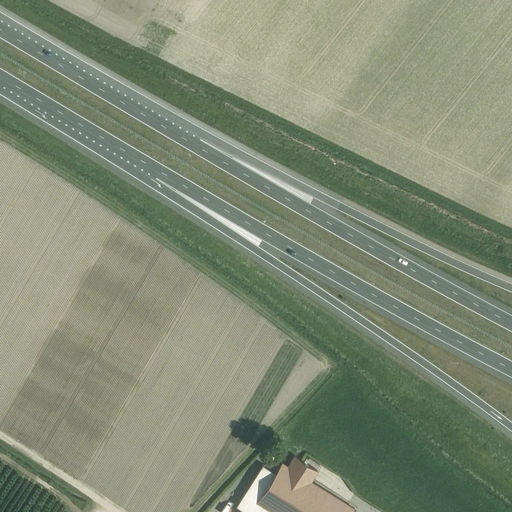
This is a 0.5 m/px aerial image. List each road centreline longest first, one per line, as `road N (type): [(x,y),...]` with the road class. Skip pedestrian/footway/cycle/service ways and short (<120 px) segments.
road 1 (motorway): [(156,169),(255,249),(511,427)]
road 2 (motorway): [(511,320),(154,120)]
road 3 (motorway): [(156,169),(511,372)]
road 4 (motorway): [(511,287),(199,133),(154,120)]
road 5 (motorway): [(0,75),(156,169)]
road 6 (motorway): [(154,120),(0,27)]
